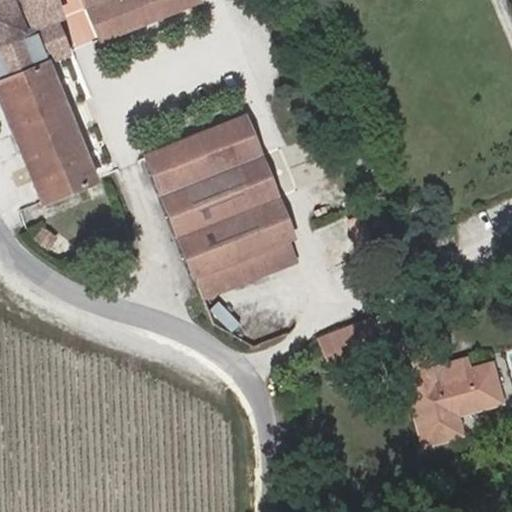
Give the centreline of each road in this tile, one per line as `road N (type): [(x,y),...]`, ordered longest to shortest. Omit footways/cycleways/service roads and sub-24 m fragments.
road 1 (residential): [(0,192),(15,228),(69,281),(225,326),(272,364),(289,396),(292,511)]
road 2 (unknown): [(96,0),(151,130),(151,304)]
